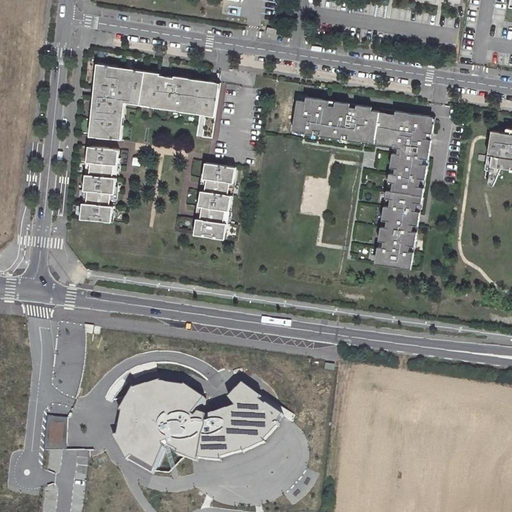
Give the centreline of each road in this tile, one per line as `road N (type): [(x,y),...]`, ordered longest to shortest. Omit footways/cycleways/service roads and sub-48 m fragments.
road 1 (tertiary): [(48,291),(511,356)]
road 2 (tertiary): [(34,289),(63,20)]
road 3 (residential): [(293,54),(63,20)]
road 4 (residential): [(511,88),(293,54)]
road 5 (residential): [(32,472),(48,291)]
